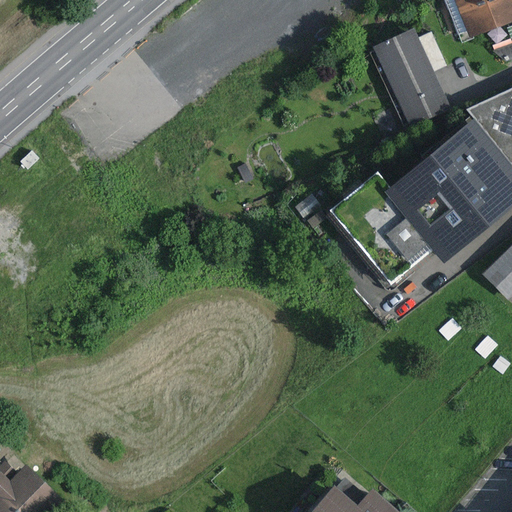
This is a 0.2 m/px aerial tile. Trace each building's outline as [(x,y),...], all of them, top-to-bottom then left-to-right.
[(511,0),(448,0),(461,34),(511,14),(511,0)] [(314,48),(336,29),(328,20),(306,39),(314,48)] [(417,31),(374,51),(408,124),(451,105),(435,70),(450,64),(435,31),(420,38),(417,31)] [(470,118),(511,166),(511,88),(468,108),(473,116),(470,118)] [(511,166),(470,118),(391,186),(378,170),(331,211),(393,283),(436,246),(446,257),(511,200),(511,166)] [(0,252),(10,244),(0,233),(0,252)] [(511,248),(488,274),(511,297),(511,296),(511,248)] [(0,511),(44,511),(43,511),(58,496),(26,464),(18,472),(8,462),(5,466),(0,461),(0,511)] [(332,485),(309,511),(401,511),(373,488),(358,507),(332,485)]
